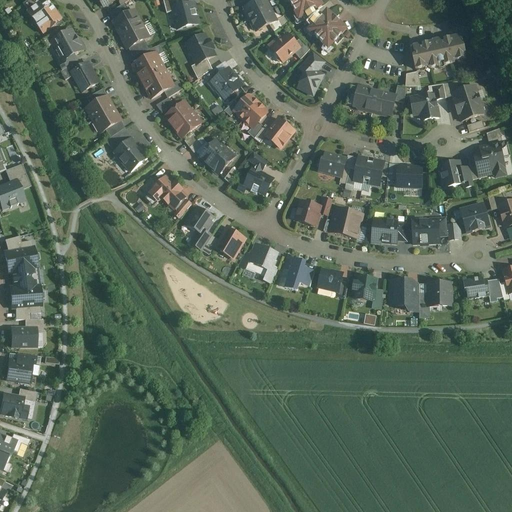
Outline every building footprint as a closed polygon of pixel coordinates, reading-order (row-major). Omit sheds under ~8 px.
[(41,0),(30,0),(23,6),(28,13),(40,4),(41,4),(43,3),(41,0)] [(181,0),(163,0),(167,14),(173,13),(172,10),(184,7),(181,0)] [(262,0),(259,1),(244,9),(247,14),(245,15),(249,22),(271,11),(265,0),(262,0)] [(287,0),(291,5),(290,5),(295,13),(296,13),(300,20),(302,19),(312,30),(310,32),(316,37),(315,38),(323,45),(323,44),(328,50),(333,44),(335,45),(342,37),(341,36),(346,31),(339,24),(340,23),(335,19),(334,20),(327,13),(323,18),(317,10),(322,7),(317,0),(287,0)] [(50,2),(43,7),(41,4),(40,4),(28,13),(33,21),(39,17),(43,23),(44,22),(50,31),(57,26),(55,25),(62,20),(50,2)] [(122,6),(110,14),(114,22),(128,15),(129,12),(125,4),(122,6)] [(172,10),(173,13),(178,31),(199,25),(194,4),(184,7),(172,10)] [(271,11),(249,22),(252,28),(254,27),(256,33),(271,25),(277,22),(276,22),(271,11)] [(114,22),(114,23),(116,28),(119,29),(121,32),(119,33),(121,36),(142,25),(135,12),(128,15),(114,22)] [(284,18),(276,22),(277,22),(271,25),(277,33),(288,25),(284,18)] [(142,25),(121,36),(123,40),(124,39),(126,42),(125,45),(128,50),(129,50),(145,41),(149,39),(142,25)] [(61,38),(51,44),(53,46),(56,52),(57,51),(63,62),(64,63),(74,57),(85,51),(81,43),(79,44),(72,32),(61,38)] [(58,33),(44,41),(48,49),(53,46),(51,44),(61,38),(58,33)] [(282,41),(280,39),(269,48),(283,63),(294,54),(300,49),(296,44),(288,35),(282,41)] [(205,37),(187,46),(197,65),(197,66),(208,61),(215,57),(212,51),(213,50),(209,42),(208,43),(205,37)] [(458,38),(414,48),(416,56),(414,59),(416,71),(430,68),(430,70),(453,64),(453,62),(466,59),(463,48),(460,46),(458,38)] [(310,51),(300,40),(296,44),(300,49),(294,54),(301,61),(310,51)] [(145,41),(129,50),(133,58),(143,53),(150,51),(145,41)] [(150,51),(143,53),(146,59),(156,54),(157,57),(164,54),(160,46),(150,51)] [(146,59),(134,66),(143,83),(165,71),(157,57),(156,54),(146,59)] [(325,63),(315,55),(306,64),(316,73),(325,63)] [(74,57),(64,63),(63,62),(60,64),(64,72),(75,65),(78,64),(74,57)] [(208,61),(197,66),(197,65),(192,68),(198,81),(204,77),(213,71),(208,61)] [(316,73),(306,64),(300,71),(305,76),(304,78),(304,80),(304,83),(305,85),(302,91),(313,97),(322,78),(316,73)] [(64,72),(61,73),(66,82),(74,77),(72,74),(78,70),(75,65),(64,72)] [(78,70),(72,74),(74,77),(80,89),(82,88),(85,89),(86,91),(99,84),(92,72),(91,72),(87,65),(78,70)] [(213,71),(204,77),(211,86),(212,85),(211,84),(222,76),(216,69),(213,71)] [(165,71),(143,83),(152,100),(164,93),(174,88),(172,85),(165,71)] [(222,76),(211,84),(212,85),(225,101),(242,88),(229,71),(222,76)] [(417,73),(406,76),(405,88),(421,88),(417,73)] [(179,82),(172,85),(174,88),(164,93),(168,99),(183,90),(179,82)] [(455,84),(444,86),(446,99),(454,97),(453,95),(459,93),(455,84)] [(429,92),(427,94),(427,97),(411,100),(413,114),(421,112),(423,114),(425,121),(439,119),(435,101),(446,99),(444,86),(428,88),(429,92)] [(351,87),(347,105),(355,107),(359,89),(351,87)] [(405,88),(398,87),(395,98),(396,98),(395,102),(404,105),(405,88)] [(459,93),(453,95),(454,97),(456,105),(455,105),(456,109),(479,101),(475,87),(459,93)] [(377,93),(359,89),(355,107),(363,109),(365,112),(372,114),(377,93)] [(103,90),(87,99),(92,107),(107,98),(103,90)] [(395,98),(377,93),(372,114),(379,116),(382,114),(391,116),(395,102),(396,98),(395,98)] [(92,107),(87,110),(94,122),(113,111),(111,106),(111,105),(107,98),(92,107)] [(245,102),(244,101),(240,105),(241,106),(241,107),(235,113),(235,114),(239,117),(243,123),(259,105),(252,98),(249,98),(245,102)] [(168,99),(156,107),(162,114),(173,105),(168,99)] [(479,101),(456,109),(457,113),(459,113),(462,122),(482,116),(480,109),(481,107),(479,101)] [(235,102),(224,112),(231,118),(235,114),(235,113),(241,107),(235,102)] [(185,103),(165,118),(173,128),(192,112),(185,103)] [(259,105),(243,123),(249,126),(252,129),(253,130),(259,124),(259,123),(260,124),(264,120),(263,119),(267,114),(267,112),(259,105)] [(113,111),(94,122),(101,134),(106,131),(121,122),(117,115),(116,116),(113,111)] [(192,112),(173,128),(182,139),(202,124),(192,112)] [(271,130),(265,137),(266,138),(281,150),(294,132),(293,133),(279,121),(279,120),(271,130)] [(121,122),(106,131),(110,139),(114,137),(125,129),(121,122)] [(482,122),(467,127),(469,134),(485,129),(482,122)] [(259,124),(253,130),(252,129),(248,134),(254,140),(264,128),(259,124)] [(264,128),(254,140),(260,145),(266,138),(265,137),(271,130),(266,126),(264,128)] [(125,129),(114,137),(123,147),(131,141),(133,139),(125,129)] [(499,130),(487,135),(489,147),(503,144),(499,130)] [(194,135),(185,142),(190,149),(198,141),(194,135)] [(198,141),(190,149),(194,154),(205,145),(200,139),(198,141)] [(123,147),(115,154),(131,173),(148,159),(142,152),(141,153),(131,141),(123,147)] [(216,141),(200,159),(210,167),(225,149),(216,141)] [(489,147),(486,148),(487,152),(477,154),(475,158),(476,166),(479,178),(480,178),(491,175),(490,171),(504,168),(501,153),(503,151),(505,149),(506,147),(506,145),(507,144),(507,143),(489,147)] [(225,149),(210,167),(219,176),(235,158),(225,149)] [(268,163),(254,153),(248,161),(256,166),(262,170),(263,171),(268,163)] [(347,160),(326,154),(324,162),(322,161),(319,173),(341,179),(342,179),(345,168),(347,160)] [(368,161),(360,159),(357,171),(356,171),(354,182),(355,182),(363,184),(364,181),(369,182),(369,185),(380,187),(382,178),(382,177),(381,176),(383,164),(377,162),(376,166),(368,164),(368,161)] [(389,165),(383,164),(381,176),(382,177),(382,178),(388,179),(389,165)] [(389,165),(388,179),(387,183),(397,183),(398,168),(398,166),(389,165)] [(453,165),(440,168),(442,177),(444,177),(446,186),(452,184),(453,187),(464,185),(464,184),(461,171),(460,167),(454,168),(453,165)] [(476,166),(469,167),(470,169),(473,182),(480,180),(480,178),(479,178),(476,166)] [(345,168),(342,179),(341,179),(340,184),(346,186),(350,170),(345,168)] [(398,168),(397,183),(397,189),(422,189),(423,169),(398,168)] [(233,169),(224,180),(230,185),(239,173),(233,169)] [(470,169),(461,171),(464,184),(464,185),(465,189),(474,187),(473,182),(470,169)] [(253,170),(245,186),(252,190),(251,192),(257,195),(258,193),(265,197),(273,181),(260,174),(254,171),(253,170)] [(356,171),(350,170),(346,186),(354,187),(355,182),(354,182),(356,171)] [(173,186),(166,179),(157,188),(164,196),(161,198),(168,205),(169,205),(174,211),(185,200),(186,199),(177,190),(179,188),(175,184),(173,186)] [(18,180),(0,186),(0,210),(26,201),(18,180)] [(502,193),(488,198),(492,212),(500,210),(499,207),(509,204),(507,198),(504,199),(502,193)] [(185,200),(175,210),(177,213),(175,216),(180,220),(192,206),(185,200)] [(333,203),(324,200),(321,209),(322,209),(320,215),(328,217),(333,203)] [(321,209),(301,203),(295,222),(316,228),(320,215),(322,209),(321,209)] [(511,203),(509,204),(499,207),(500,210),(506,229),(511,226),(511,203)] [(483,205),(461,212),(463,220),(462,220),(461,222),(462,225),(464,226),(465,226),(467,235),(489,228),(483,205)] [(215,220),(198,209),(192,218),(191,219),(189,220),(188,222),(188,224),(187,226),(189,227),(190,229),(191,230),(193,231),(195,231),(199,234),(204,237),(206,233),(215,220)] [(363,216),(336,210),(333,222),(330,234),(357,241),(363,216)] [(423,219),(414,220),(414,223),(413,223),(414,234),(413,234),(414,246),(439,245),(439,238),(438,221),(429,221),(429,222),(423,222),(423,219)] [(446,220),(438,220),(438,221),(439,238),(448,238),(447,227),(446,220)] [(333,222),(327,221),(324,233),(330,234),(333,222)] [(380,225),(374,224),(372,243),(374,243),(374,244),(375,245),(379,246),(380,245),(380,244),(397,245),(397,242),(398,234),(397,234),(398,224),(398,223),(384,222),(380,225)] [(407,225),(398,224),(397,234),(398,234),(397,242),(407,242),(407,225)] [(459,226),(447,227),(448,238),(449,242),(461,241),(459,226)] [(236,234),(228,229),(220,242),(216,250),(234,260),(245,241),(235,235),(236,234)] [(204,237),(199,234),(191,245),(203,253),(213,238),(206,233),(204,237)] [(213,238),(203,253),(211,258),(216,250),(220,242),(213,238)] [(278,256),(256,247),(252,257),(250,256),(244,270),(245,270),(267,279),(268,279),(272,269),(278,256)] [(14,289),(10,289),(12,309),(43,306),(41,286),(36,287),(35,271),(37,270),(33,248),(4,253),(7,275),(12,274),(14,289)] [(245,255),(238,268),(245,271),(245,270),(244,270),(250,256),(245,255)] [(298,263),(289,260),(286,271),(284,271),(281,279),(287,281),(285,289),(297,293),(304,271),(305,267),(297,264),(298,263)] [(272,269),(268,279),(267,279),(265,282),(272,285),(278,271),(276,270),(276,271),(272,269)] [(511,270),(503,273),(506,284),(509,296),(511,295),(511,270)] [(315,274),(304,271),(299,285),(310,288),(315,274)] [(342,276),(331,274),(323,272),(319,289),(338,294),(341,282),(342,276)] [(376,282),(358,279),(358,285),(355,284),(354,292),(356,293),(355,301),(373,303),(375,291),(376,282)] [(483,280),(463,283),(465,293),(467,293),(468,302),(490,298),(490,296),(488,283),(484,284),(483,280)] [(349,284),(341,282),(338,294),(337,298),(345,300),(349,284)] [(499,282),(488,284),(490,296),(495,295),(496,301),(503,300),(500,285),(499,282)] [(410,284),(391,284),(391,308),(410,308),(411,308),(411,296),(410,284)] [(506,284),(500,285),(503,300),(504,303),(510,301),(509,296),(506,284)] [(451,286),(429,286),(429,296),(429,306),(429,305),(430,305),(439,305),(442,308),(451,308),(451,286)] [(383,292),(375,291),(373,303),(372,309),(382,310),(383,292)] [(420,314),(419,296),(411,296),(411,308),(410,308),(410,314),(420,314)] [(429,296),(419,296),(420,314),(427,314),(427,308),(430,305),(429,305),(429,306),(429,296)] [(375,327),(377,317),(367,315),(365,325),(375,327)] [(43,322),(25,322),(25,330),(36,330),(36,331),(42,331),(43,331),(43,322)] [(25,330),(12,330),(12,349),(36,349),(36,335),(36,331),(36,330),(25,330)] [(35,358),(18,356),(17,362),(32,364),(31,366),(34,367),(35,358)] [(17,362),(10,361),(6,382),(30,386),(32,377),(30,376),(31,366),(32,364),(17,362)] [(37,395),(19,391),(18,399),(23,400),(22,408),(28,410),(33,411),(34,403),(35,403),(37,395)] [(18,399),(4,396),(0,414),(0,415),(9,417),(8,418),(17,420),(17,419),(25,421),(25,420),(28,410),(22,408),(23,400),(18,399)] [(33,411),(28,410),(25,420),(32,422),(34,411),(33,411)] [(0,454),(10,459),(13,452),(16,443),(11,441),(0,436),(0,454)] [(13,436),(11,441),(16,443),(21,445),(28,448),(30,442),(13,436)] [(21,445),(16,443),(13,452),(17,454),(21,445)] [(6,465),(7,466),(7,465),(10,459),(0,454),(0,471),(3,472),(6,465)] [(11,466),(7,465),(7,466),(6,465),(3,472),(8,474),(11,466)]
